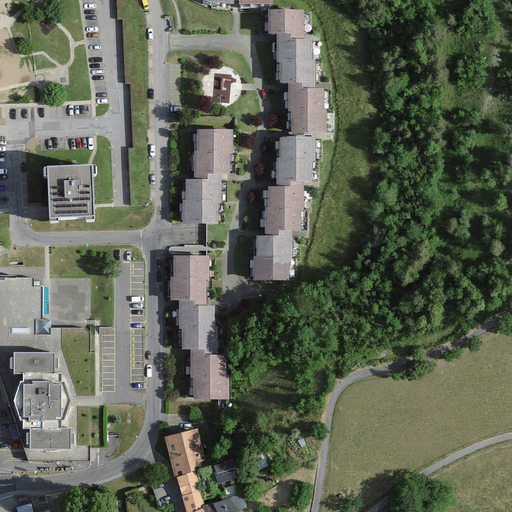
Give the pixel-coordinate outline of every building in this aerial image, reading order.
[(129,0),(118,0),(119,20),(122,20),(125,85),(129,85),(132,147),(127,148),(128,164),(130,207),(144,207),(142,151),(146,150),(143,85),(138,85),(135,18),(131,18),(129,0)] [(303,12),(265,12),(266,35),(273,35),(273,40),(273,64),(277,64),(278,83),(287,83),(287,87),(287,111),(291,111),(291,134),(291,141),(287,141),(277,141),(277,161),(274,161),(275,183),(275,188),(262,189),(263,208),(259,208),(260,233),(260,237),(252,237),(252,259),(249,259),(250,283),(288,282),(288,262),(292,262),(291,234),(299,234),(299,213),(302,213),(302,190),(310,189),(309,162),(312,162),(312,136),(324,135),(323,89),(313,89),(312,38),(303,38),(303,12)] [(216,76),(214,102),(230,103),(232,77),(216,76)] [(231,133),(195,132),(195,154),(192,154),(192,181),(181,181),(181,200),(178,200),(178,226),(216,226),(217,204),(220,204),(220,178),(220,175),(227,175),(227,154),(231,154),(231,133)] [(98,164),(41,166),(42,208),(43,226),(99,224),(98,164)] [(207,258),(171,258),(171,282),(168,282),(167,304),(177,304),(176,330),(180,330),(180,336),(216,339),(216,328),(212,328),(212,307),(204,307),(204,282),(207,282),(207,258)] [(4,289),(0,289),(0,395),(20,450),(24,463),(88,463),(88,448),(97,449),(98,404),(98,399),(99,355),(90,355),(91,336),(84,329),(49,330),(50,321),(46,321),(42,321),(42,289),(34,289),(34,280),(4,280),(4,289)] [(193,379),(193,401),(227,402),(227,379),(224,379),(224,356),(216,356),(216,339),(180,336),(180,351),(190,351),(189,379),(193,379)] [(179,435),(163,440),(172,471),(174,480),(176,480),(179,487),(186,511),(242,511),(245,511),(238,494),(225,501),(223,502),(210,505),(208,503),(204,505),(192,473),(197,472),(196,465),(202,464),(205,463),(195,431),(179,435)] [(232,460),(212,467),(217,485),(240,477),(232,460)] [(19,511),(34,511),(32,503),(18,508),(19,511)]
